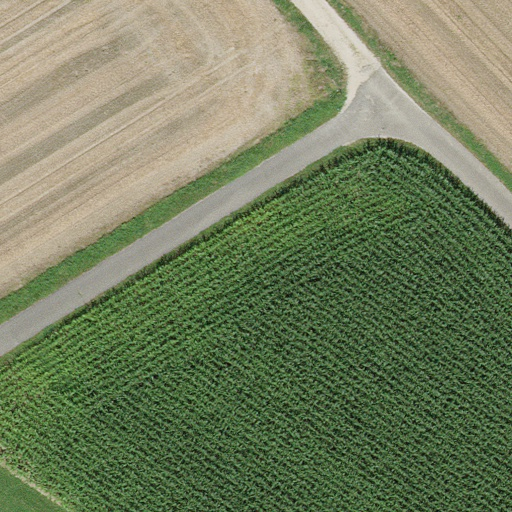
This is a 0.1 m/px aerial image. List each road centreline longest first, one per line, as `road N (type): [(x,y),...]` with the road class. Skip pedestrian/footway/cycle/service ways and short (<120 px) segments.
road 1 (unclassified): [(511,221),(390,99),(0,339)]
road 2 (track): [(390,99),(311,0)]
